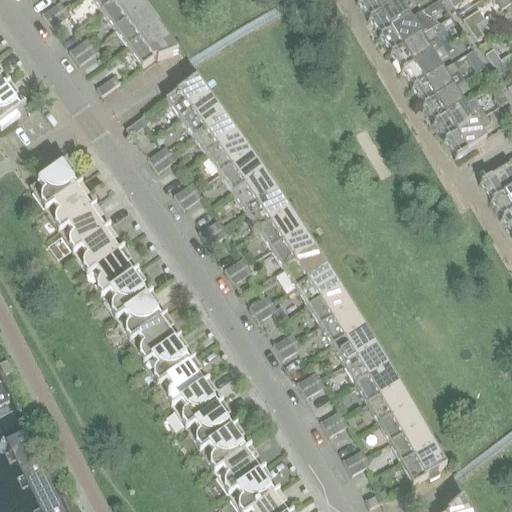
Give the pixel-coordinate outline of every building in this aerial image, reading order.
[(89,0),(100,15),(120,0),(89,0)] [(144,11),(136,0),(120,0),(100,15),(113,33),(144,11)] [(366,0),(355,7),(356,7),(358,6),(368,22),(366,24),(398,4),(395,0),(366,0)] [(456,0),(445,0),(453,11),(460,6),(456,0)] [(511,0),(492,0),(500,12),(509,6),(511,3),(511,0)] [(377,41),(409,22),(398,4),(366,24),(367,25),(369,23),(379,39),(377,41)] [(443,9),(439,4),(425,13),(431,17),(443,9)] [(41,18),(52,33),(53,32),(52,32),(65,22),(56,9),(42,19),(42,18),(41,18)] [(113,33),(127,52),(158,29),(144,11),(113,33)] [(388,58),(388,59),(430,32),(438,27),(419,15),(409,22),(377,41),(377,42),(380,40),(390,57),(388,58)] [(469,19),(462,24),(475,45),(483,40),(469,19)] [(158,29),(127,52),(141,71),(155,61),(156,64),(177,55),(158,29)] [(398,75),(399,76),(441,50),(430,32),(388,59),(391,58),(401,74),(398,75)] [(68,55),(79,70),(80,69),(79,69),(92,59),(83,46),(69,56),(69,55),(70,55),(69,55),(68,55)] [(441,50),(399,76),(399,77),(401,75),(412,91),(409,93),(410,93),(441,74),(435,64),(446,58),(445,57),(450,53),(446,47),(441,50)] [(492,53),(484,58),(498,79),(506,74),(492,53)] [(480,64),(472,69),(476,75),(484,71),(480,64)] [(452,67),(441,74),(410,93),(410,94),(412,92),(422,109),(420,110),(420,111),(463,84),(452,67)] [(0,78),(2,78),(0,75),(0,93),(8,87),(3,91),(0,86),(0,78)] [(165,104),(178,123),(210,100),(196,81),(188,87),(179,94),(165,104)] [(101,100),(119,87),(118,86),(118,87),(114,90),(110,84),(97,93),(96,93),(97,92),(96,93),(101,100)] [(431,128),(463,108),(457,100),(468,93),(463,84),(420,111),(421,111),(423,110),(433,126),(431,127),(431,128)] [(0,93),(0,127),(25,109),(24,108),(18,112),(12,103),(17,99),(8,87),(0,93)] [(501,110),(508,105),(504,98),(496,103),(501,110)] [(223,119),(210,100),(178,123),(192,142),(223,119)] [(442,145),(485,119),(474,101),(463,108),(431,128),(434,127),(444,143),(442,145)] [(509,127),(511,125),(511,110),(502,116),(509,127)] [(223,119),(192,142),(205,160),(236,138),(223,119)] [(490,127),(485,119),(442,145),(442,146),(445,144),(455,160),(452,162),(453,163),(485,144),(479,134),(490,127)] [(125,134),(130,141),(131,140),(130,140),(143,130),(139,124),(143,121),(143,122),(144,121),(143,120),(125,134)] [(250,157),(236,138),(205,160),(218,179),(250,157)] [(147,163),(157,178),(158,177),(157,177),(170,167),(161,154),(148,164),(147,163),(148,163),(148,162),(147,163)] [(231,198),(263,176),(250,157),(218,179),(231,198)] [(488,206),(511,190),(511,160),(506,165),(508,168),(477,187),(478,189),(480,187),(491,204),(488,205),(488,206)] [(29,191),(33,197),(44,212),(43,213),(81,187),(80,186),(75,190),(68,181),(74,177),(65,165),(29,191)] [(276,195),(263,176),(231,198),(244,217),(276,195)] [(81,187),(43,213),(58,234),(57,235),(95,209),(94,208),(89,212),(83,203),(88,199),(80,188),(81,187)] [(511,190),(488,206),(489,206),(491,205),(501,221),(499,222),(499,223),(511,214),(511,190)] [(173,200),(183,215),(184,214),(183,214),(196,204),(187,191),(173,200),(174,199),(173,200)] [(289,214),(276,195),(244,217),(257,235),(289,214)] [(57,235),(61,241),(72,256),(71,257),(109,231),(108,230),(103,234),(97,225),(102,221),(94,210),(95,209),(57,235)] [(301,233),(289,214),(257,235),(269,254),(301,233)] [(510,240),(511,238),(511,214),(499,223),(500,223),(502,222),(511,237),(511,238),(510,240)] [(198,237),(208,252),(209,251),(208,251),(222,241),(213,228),(199,237),(199,236),(198,237)] [(109,231),(71,257),(86,278),(85,278),(85,279),(123,253),(122,252),(117,256),(111,247),(116,243),(108,232),(109,231)] [(282,273),(314,252),(301,233),(269,254),(282,273)] [(326,272),(314,252),(282,273),(294,293),(326,272)] [(99,300),(100,301),(137,275),(136,274),(131,278),(125,269),(130,265),(122,254),(123,253),(85,279),(100,300),(99,300)] [(223,274),(233,289),(234,289),(234,288),(233,289),(233,288),(247,279),(238,266),(224,275),(224,274),(225,274),(224,273),(223,274)] [(306,312),(339,291),(326,272),(294,293),(306,312)] [(137,275),(100,301),(114,322),(113,322),(114,323),(151,297),(151,296),(145,300),(139,291),(144,287),(136,276),(137,275)] [(351,310),(339,291),(306,312),(318,331),(351,310)] [(114,323),(128,343),(129,344),(128,345),(165,319),(165,318),(159,322),(153,313),(158,309),(151,298),(152,297),(151,297),(114,323)] [(248,312),(258,327),(259,326),(258,326),(257,326),(271,317),(263,303),(249,312),(248,312),(249,311),(248,312)] [(330,350),(363,330),(351,310),(318,331),(330,350)] [(166,319),(165,319),(128,345),(143,366),(142,367),(179,341),(179,340),(173,344),(167,335),(173,331),(165,320),(166,319)] [(375,350),(363,330),(330,350),(343,370),(375,350)] [(180,341),(179,341),(142,367),(157,388),(156,388),(156,389),(193,363),(193,362),(188,366),(181,357),(187,353),(179,342),(180,341)] [(272,349),(281,365),(283,364),(282,364),(281,364),(295,355),(287,341),(273,350),(273,349),(272,349)] [(375,350),(343,370),(354,389),(387,369),(375,350)] [(156,389),(160,395),(171,410),(170,410),(170,411),(207,384),(202,388),(195,379),(201,375),(193,364),(194,363),(193,363),(156,389)] [(0,367),(0,370),(4,379),(12,375),(6,364),(0,367)] [(399,389),(387,369),(354,389),(366,409),(399,389)] [(296,388),(305,403),(306,403),(306,402),(305,403),(305,402),(319,393),(311,380),(296,388),(297,387),(296,388)] [(208,385),(207,384),(170,411),(185,432),(184,432),(184,433),(221,406),(216,410),(209,401),(215,397),(207,386),(208,385)] [(0,386),(0,406),(8,402),(0,386)] [(399,389),(366,409),(377,429),(410,409),(399,389)] [(184,433),(188,439),(199,453),(198,454),(198,455),(236,429),(235,428),(230,432),(223,423),(229,419),(221,408),(222,407),(221,406),(184,433)] [(422,429),(410,409),(377,429),(389,448),(422,429)] [(319,426),(328,442),(329,441),(328,441),(342,432),(334,419),(320,427),(319,426),(320,426),(319,426)] [(236,429),(198,455),(213,476),(212,476),(213,477),(250,451),(249,450),(244,454),(237,445),(243,441),(235,430),(236,429)] [(389,448),(400,468),(433,449),(422,429),(389,448)] [(69,511),(28,430),(8,441),(43,511),(69,511)] [(445,470),(433,449),(400,468),(411,489),(445,470)] [(213,477),(217,483),(227,498),(226,498),(226,499),(264,472),(263,472),(258,476),(252,467),(257,463),(249,452),(250,451),(213,477)] [(341,465),(350,481),(352,480),(351,480),(350,480),(365,471),(357,457),(342,466),(342,465),(343,465),(343,464),(341,465)] [(264,473),(264,472),(226,499),(235,511),(252,511),(278,494),(277,494),(272,498),(266,489),(271,485),(263,474),(264,473)] [(252,511),(280,511),(280,510),(285,507),(277,496),(278,495),(278,494),(252,511)] [(367,511),(369,511),(388,502),(387,501),(387,502),(383,504),(379,497),(365,505),(364,505),(365,504),(364,505),(367,511)] [(468,511),(462,500),(448,511),(468,511)]
